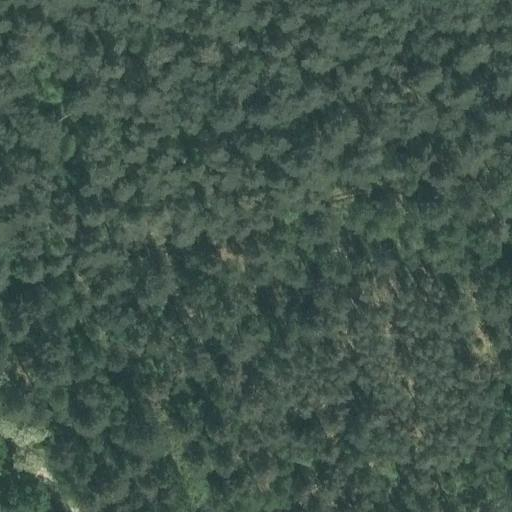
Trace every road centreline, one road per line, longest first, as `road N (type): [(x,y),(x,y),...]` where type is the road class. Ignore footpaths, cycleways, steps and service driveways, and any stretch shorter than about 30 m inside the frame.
road 1 (track): [(511,170),(0,303)]
road 2 (track): [(77,511),(0,417)]
